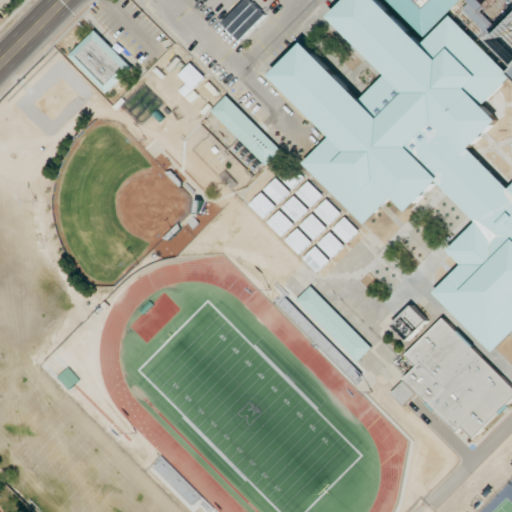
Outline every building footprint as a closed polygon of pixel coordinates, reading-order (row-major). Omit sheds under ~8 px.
[(246,0),(223,24),(242,41),(267,15),(252,0),(246,0)] [(459,0),(448,12),(511,75),(511,77),(484,105),(501,122),(473,151),(510,188),(511,186),(511,337),(497,352),(435,291),(462,263),(450,251),(477,224),(439,186),(411,214),(393,197),(366,225),(304,164),(333,134),(274,76),(307,42),(364,97),(390,71),(334,16),(349,0),(459,0)] [(134,69),(97,30),(70,56),(107,95),(134,69)] [(206,77),(192,63),(180,76),(188,83),(181,91),(187,97),(206,77)] [(214,110),(267,166),(283,150),(230,95),(214,110)] [(292,192),(278,177),(265,189),(280,204),(292,192)] [(324,196),(310,181),(297,193),(312,208),(324,196)] [(265,219),(277,206),(262,192),(250,205),(265,219)] [(310,210),(295,195),(283,207),(297,222),(310,210)] [(342,212),(327,199),(316,211),(330,225),(342,212)] [(295,225),(281,210),(269,222),(283,237),(295,225)] [(301,226),(315,240),(327,228),(313,214),(301,226)] [(348,243),(360,230),(345,217),(333,229),(348,243)] [(313,243),(299,228),(286,240),(300,255),(313,243)] [(334,258),(345,246),(330,232),(319,245),(334,258)] [(330,261),(316,246),(304,257),(318,272),(330,261)] [(359,362),(373,348),(313,286),(299,299),(359,362)] [(431,321),(415,305),(395,325),(411,341),(431,321)] [(444,316),(511,383),(511,409),(477,445),(464,432),(461,435),(423,397),(406,414),(389,397),(418,367),(406,355),(444,316)]
